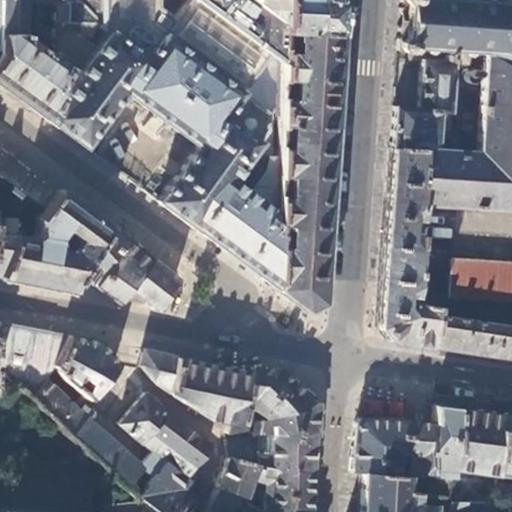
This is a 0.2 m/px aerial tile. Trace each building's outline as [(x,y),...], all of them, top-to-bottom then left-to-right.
[(0,89),(39,117),(39,116),(51,95),(52,52),(43,51),(23,36),(23,1),(50,3),(50,0),(0,0),(0,23),(0,89)] [(65,24),(50,24),(50,46),(52,52),(51,95),(39,116),(80,147),(121,91),(194,146),(153,200),(212,244),(272,288),(273,244),(274,220),(274,215),(228,180),(255,143),(254,141),(263,130),(264,112),(238,92),(266,54),(280,63),(282,43),(282,19),(282,0),(183,0),(169,19),(165,16),(166,15),(153,5),(152,0),(95,0),(95,26),(104,33),(93,46),(65,24)] [(50,0),(50,3),(50,21),(92,23),(92,0),(50,0)] [(329,123),(338,0),(282,0),(282,19),(293,19),(293,43),(282,43),(280,63),(279,69),(292,70),(291,93),(278,93),(278,121),(288,121),(329,123)] [(511,0),(397,0),(394,50),(406,51),(406,60),(417,60),(413,108),(390,106),(388,127),(387,146),(415,149),(412,202),(417,203),(511,208),(511,0)] [(317,300),(329,123),(288,121),(287,144),(276,144),(275,169),(284,169),(284,192),(275,192),(274,215),(274,220),(282,220),(281,244),(273,244),(272,288),(299,308),(308,304),(317,300)] [(415,149),(387,146),(384,189),(380,245),(414,248),(415,232),(406,231),(407,219),(416,219),(417,203),(412,202),(415,149)] [(33,216),(53,190),(0,152),(0,194),(17,199),(15,207),(33,216)] [(15,207),(11,220),(0,255),(0,274),(32,281),(67,287),(68,280),(102,226),(69,202),(53,190),(33,216),(15,207)] [(0,255),(11,220),(0,218),(0,255)] [(89,281),(119,233),(112,227),(105,221),(102,226),(68,280),(67,287),(74,288),(82,277),(89,281)] [(118,299),(148,257),(119,233),(89,281),(84,290),(92,291),(96,286),(104,292),(116,300),(118,299)] [(414,248),(380,245),(377,287),(375,327),(385,340),(423,345),(427,314),(429,306),(410,303),(408,303),(405,313),(399,307),(400,297),(410,297),(414,248)] [(154,310),(175,280),(155,263),(148,257),(118,299),(130,301),(147,304),(154,310)] [(511,302),(511,263),(449,259),(446,297),(511,302)] [(511,326),(427,314),(423,345),(453,350),(511,358),(511,326)] [(51,368),(66,335),(17,326),(13,325),(0,322),(0,371),(53,423),(70,405),(42,379),(51,368)] [(79,338),(66,335),(51,368),(86,398),(113,362),(94,341),(79,338)] [(167,392),(174,358),(149,353),(122,347),(153,382),(167,392)] [(238,426),(243,408),(267,376),(213,365),(174,358),(167,392),(204,416),(224,420),(222,430),(238,426)] [(282,405),(307,397),(286,379),(273,368),(267,376),(243,408),(256,420),(282,412),(282,405)] [(147,475),(132,493),(157,511),(183,511),(188,506),(191,501),(175,490),(183,480),(181,477),(206,445),(140,392),(115,422),(147,450),(136,463),(86,421),(70,405),(53,423),(83,452),(93,460),(124,486),(139,467),(147,475)] [(270,434),(311,434),(312,417),(313,402),(307,397),(282,405),(282,412),(256,420),(257,434),(270,434)] [(415,419),(401,419),(399,453),(405,454),(405,473),(417,474),(417,473),(429,473),(429,476),(448,478),(449,467),(450,468),(454,406),(442,404),(430,402),(429,420),(415,419)] [(474,409),(454,406),(450,468),(491,473),(495,412),(474,409)] [(511,414),(495,412),(491,473),(491,484),(498,485),(499,474),(511,475),(511,414)] [(347,471),(358,472),(395,473),(396,453),(399,453),(401,419),(379,417),(357,416),(352,422),(347,471)] [(263,468),(310,469),(310,452),(311,434),(270,434),(268,454),(264,460),(255,460),(254,467),(256,467),(263,468)] [(0,511),(89,511),(93,460),(83,452),(0,473),(0,511)] [(263,511),(283,511),(308,511),(309,490),(310,469),(263,468),(262,471),(255,471),(256,467),(254,467),(224,457),(224,461),(212,489),(239,501),(240,499),(249,479),(263,482),(261,510),(263,511)] [(426,511),(427,506),(411,505),(412,491),(401,490),(403,473),(395,473),(358,472),(356,493),(354,511),(426,511)] [(283,511),(263,511),(261,510),(240,499),(239,501),(212,489),(206,499),(197,493),(191,501),(188,506),(196,511),(230,511),(232,509),(240,511),(283,511)] [(100,505),(100,511),(157,511),(132,493),(129,501),(100,505)] [(489,511),(490,502),(446,501),(446,511),(489,511)]
